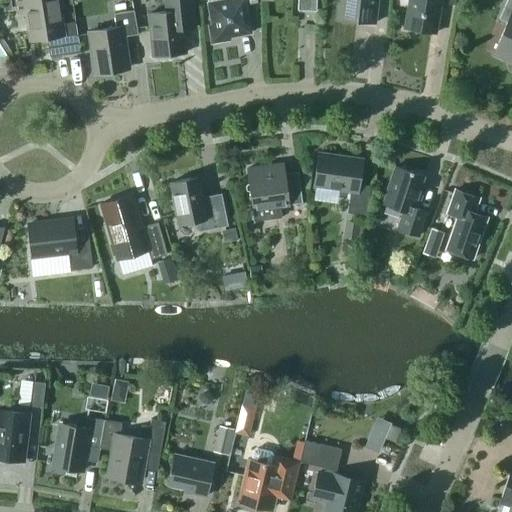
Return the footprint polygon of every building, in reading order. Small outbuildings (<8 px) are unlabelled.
[(27,11),(31,39),(47,37),(50,56),(81,52),(76,21),(63,23),(60,6),(72,4),(71,0),(16,0),(18,12),(27,11)] [(196,20),(193,0),(166,0),(167,11),(150,13),(155,56),(186,53),(182,21),(196,20)] [(258,2),(257,0),(219,0),(209,2),(213,24),(209,25),(212,43),(231,40),(230,36),(252,32),(247,4),(258,2)] [(298,0),(298,10),(317,10),(317,0),(298,0)] [(351,20),(376,23),(378,0),(341,0),(341,2),(339,2),(336,20),(351,22),(351,20)] [(410,0),(406,28),(435,33),(441,2),(456,5),(456,0),(410,0)] [(511,0),(508,0),(500,19),(508,22),(494,54),(509,61),(507,64),(510,71),(511,71),(511,0)] [(5,11),(12,10),(11,1),(4,1),(5,11)] [(138,33),(135,10),(115,13),(117,27),(90,32),(97,72),(130,67),(124,36),(138,33)] [(0,57),(10,58),(0,42),(0,57)] [(348,212),(367,215),(371,185),(360,184),(363,159),(319,153),(314,185),(351,190),(348,212)] [(252,197),(256,221),(282,217),(281,206),(303,203),(299,171),(285,173),(284,163),(248,168),(252,197)] [(398,229),(419,236),(428,211),(414,207),(425,175),(396,166),(384,204),(404,210),(398,229)] [(201,231),(229,225),(223,197),(210,199),(210,200),(207,200),(202,197),(202,193),(198,176),(170,182),(179,224),(188,222),(201,231)] [(447,249),(474,258),(488,217),(475,212),(480,198),(456,189),(448,212),(458,216),(447,249)] [(143,226),(133,194),(102,203),(118,258),(119,258),(148,250),(151,259),(168,254),(158,222),(143,226)] [(76,237),(73,219),(29,224),(32,256),(69,252),(71,270),(93,267),(90,236),(76,237)] [(343,237),(359,239),(362,223),(346,220),(343,237)] [(238,240),(236,228),(223,230),(225,243),(238,240)] [(444,232),(431,228),(423,253),(436,257),(444,232)] [(148,250),(119,258),(123,274),(153,265),(151,259),(148,250)] [(71,272),(71,270),(69,252),(32,256),(31,256),(33,277),(71,272)] [(161,269),(175,265),(173,257),(158,261),(161,269)] [(399,273),(410,278),(415,266),(404,262),(399,273)] [(262,265),(250,266),(251,277),(263,276),(262,265)] [(246,271),(222,275),(225,291),(249,286),(246,271)] [(116,378),(112,400),(125,402),(129,381),(116,378)] [(46,382),(33,381),(31,406),(43,407),(46,382)] [(96,391),(100,397),(106,398),(109,387),(98,385),(96,391)] [(247,388),(236,433),(249,436),(260,391),(247,388)] [(213,402),(214,398),(211,393),(206,392),(202,394),(200,399),(203,403),(209,404),(213,402)] [(0,457),(25,460),(30,413),(0,409),(0,457)] [(100,451),(101,448),(105,420),(88,417),(86,427),(61,423),(54,465),(83,470),(86,449),(100,451)] [(161,453),(167,421),(152,419),(150,426),(143,425),(140,439),(120,435),(123,423),(105,420),(101,448),(113,450),(109,475),(141,481),(147,450),(161,453)] [(401,428),(392,424),(386,437),(396,441),(401,428)] [(214,452),(229,455),(234,429),(219,426),(214,452)] [(369,437),(365,448),(379,454),(384,443),(369,437)] [(329,501),(325,511),(356,511),(364,480),(336,473),(337,470),(342,449),(305,440),(300,461),(326,467),(324,473),(319,472),(313,497),(329,501)] [(294,485),(300,461),(274,455),(272,451),(257,448),(254,450),(252,461),(250,461),(240,500),(273,508),(275,497),(291,501),(294,485)] [(194,489),(193,493),(207,496),(215,463),(175,454),(169,484),(194,489)] [(511,511),(511,469),(501,500),(511,503),(507,511),(511,511)]
